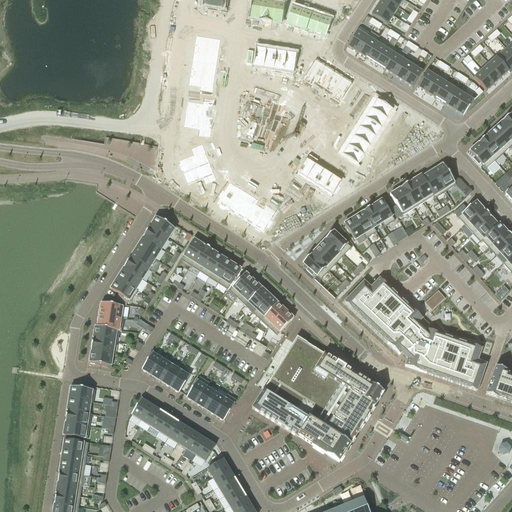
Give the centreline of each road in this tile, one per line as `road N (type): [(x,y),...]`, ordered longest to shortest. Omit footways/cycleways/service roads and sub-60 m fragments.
road 1 (residential): [(266,511),(217,435),(139,387),(67,375)]
road 2 (residential): [(265,262),(444,141)]
road 3 (residential): [(159,191),(77,320),(67,375)]
road 4 (residential): [(412,380),(379,370),(265,262)]
road 5 (residential): [(159,191),(184,22)]
road 6 (residential): [(184,22),(268,29),(332,55)]
road 7 (residential): [(332,55),(455,134)]
road 8 (residential): [(265,262),(159,191)]
